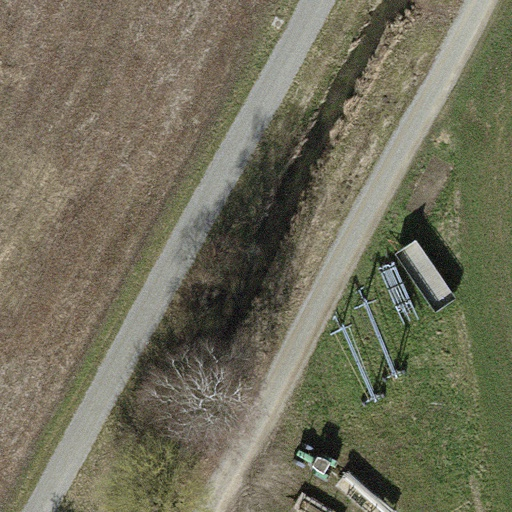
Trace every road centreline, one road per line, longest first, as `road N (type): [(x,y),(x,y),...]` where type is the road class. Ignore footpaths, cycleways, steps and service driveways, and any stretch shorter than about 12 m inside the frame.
road 1 (track): [(36,511),(318,0)]
road 2 (track): [(212,511),(474,0)]
